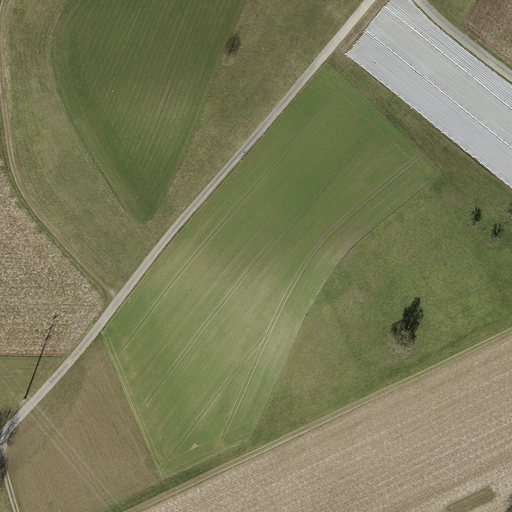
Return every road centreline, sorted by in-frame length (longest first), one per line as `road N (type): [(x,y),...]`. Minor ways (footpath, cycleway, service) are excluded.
road 1 (track): [(0,437),(375,0)]
road 2 (track): [(0,17),(15,179),(119,299)]
